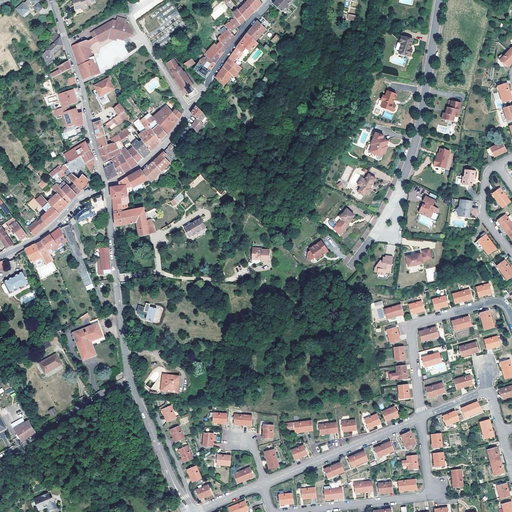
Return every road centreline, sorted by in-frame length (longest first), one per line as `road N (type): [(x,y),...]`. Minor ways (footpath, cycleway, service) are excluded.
road 1 (residential): [(440,0),(403,178),(350,267)]
road 2 (tertiary): [(105,185),(171,136),(271,0)]
road 3 (residential): [(289,511),(426,495),(421,416)]
road 4 (residential): [(511,318),(496,300),(414,325),(421,416)]
road 5 (tertiary): [(130,380),(105,185)]
road 6 (residential): [(105,185),(52,0)]
road 7 (residential): [(264,483),(421,416)]
road 8 (residential): [(0,459),(130,380)]
road 9 (residential): [(0,256),(105,185)]
